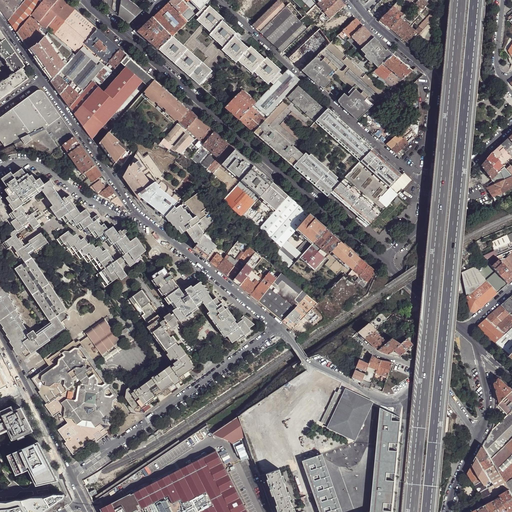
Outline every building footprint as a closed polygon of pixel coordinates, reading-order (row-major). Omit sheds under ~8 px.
[(0,0),(0,9),(8,21),(21,5),(17,2),(14,0),(0,0)] [(25,0),(21,5),(8,21),(17,33),(31,17),(32,16),(32,15),(44,0),(25,0)] [(52,32),(52,33),(53,34),(54,33),(77,53),(83,46),(85,44),(98,30),(73,9),(63,0),(44,0),(32,15),(36,18),(35,19),(32,16),(31,17),(48,31),(49,32),(51,34),(52,33),(47,29),(48,28),(52,32)] [(143,10),(128,0),(121,0),(119,15),(129,24),(143,10)] [(169,2),(188,22),(195,15),(180,0),(171,0),(171,1),(169,2)] [(290,4),(286,7),(278,0),(253,26),(258,30),(260,32),(286,7),(307,29),(313,23),(319,18),(322,14),(323,13),(316,5),(307,14),(304,17),(290,4)] [(318,3),(321,0),(292,0),(307,14),(316,5),(318,3)] [(321,0),(318,3),(325,11),(337,0),(321,0)] [(342,2),(340,0),(337,0),(325,11),(325,12),(330,18),(344,5),(342,2)] [(418,0),(416,3),(423,10),(428,4),(424,0),(418,0)] [(467,5),(467,0),(448,0),(449,2),(448,4),(448,6),(449,8),(450,10),(452,13),(454,15),(456,17),(459,18),(462,18),(461,27),(458,27),(456,27),(454,28),(451,30),(449,31),(448,33),(446,36),(446,37),(445,39),(445,42),(446,45),(447,47),(448,50),(450,52),(452,53),(455,55),(460,55),(459,63),(479,64),(480,54),(479,50),(477,47),(474,44),(466,42),(468,31),(482,32),(485,7),(467,5)] [(153,18),(172,37),(188,22),(169,2),(167,4),(156,15),(153,18)] [(234,58),(246,46),(240,41),(234,36),(236,33),(222,20),(223,19),(207,3),(195,14),(199,18),(198,19),(200,20),(202,20),(203,22),(202,23),(207,27),(208,26),(210,27),(210,30),(212,31),(211,33),(210,33),(212,35),(215,35),(216,36),(215,37),(220,42),(221,41),(222,42),(222,44),(225,46),(223,48),(221,50),(226,54),(227,53),(232,57),(233,56),(234,58)] [(347,8),(344,5),(330,18),(328,21),(321,27),(320,28),(326,35),(338,23),(350,12),(347,8)] [(385,24),(390,29),(400,18),(403,15),(393,6),(390,10),(380,20),(385,24)] [(268,40),(282,52),(293,42),(294,41),(305,31),(307,29),(286,7),(260,32),(268,40)] [(352,14),(350,12),(338,23),(344,30),(355,18),(352,14)] [(321,27),(328,21),(322,14),(319,18),(323,22),(320,25),(321,27)] [(409,44),(434,17),(431,14),(415,31),(400,18),(390,29),(400,37),(409,44)] [(48,31),(31,17),(17,33),(21,38),(29,50),(35,45),(36,46),(38,44),(39,44),(46,36),(48,34),(46,33),(48,31)] [(159,50),(160,49),(171,38),(172,37),(153,18),(149,22),(138,32),(150,43),(159,50)] [(356,18),(355,18),(344,30),(339,34),(345,41),(351,36),(362,25),(358,21),(356,18)] [(206,29),(211,33),(212,31),(210,30),(210,27),(208,26),(207,27),(202,23),(203,22),(202,20),(200,20),(198,19),(196,20),(201,24),(200,25),(205,30),(206,29)] [(307,29),(305,31),(309,35),(317,27),(313,23),(307,29)] [(351,49),(356,53),(360,49),(362,47),(373,37),(370,33),(364,27),(362,25),(351,36),(358,43),(351,49)] [(331,43),(320,29),(299,49),(289,59),(298,66),(302,70),(304,68),(316,57),(317,55),(331,43)] [(101,33),(98,30),(85,44),(108,64),(109,63),(120,50),(112,43),(101,33)] [(305,31),(294,41),(298,45),(309,36),(305,31)] [(35,45),(29,50),(52,82),(58,75),(61,71),(63,69),(76,55),(59,40),(52,35),(51,34),(49,32),(48,34),(46,36),(39,44),(38,44),(36,46),(35,45)] [(219,43),(223,48),(225,46),(222,44),(222,42),(221,41),(220,42),(215,37),(216,36),(215,35),(212,35),(210,33),(209,35),(214,39),(213,40),(218,44),(219,43)] [(76,55),(76,54),(53,34),(52,35),(59,40),(76,55)] [(193,56),(194,55),(182,45),(181,46),(179,43),(173,37),(172,38),(171,38),(160,49),(163,52),(180,66),(183,69),(194,57),(193,56)] [(380,66),(393,55),(390,52),(387,49),(386,50),(384,48),(379,43),(379,42),(375,38),(373,37),(362,47),(366,51),(365,52),(367,54),(366,54),(374,62),(374,61),(376,63),(377,62),(380,66)] [(7,41),(6,39),(0,43),(0,54),(0,55),(1,54),(5,60),(15,53),(15,52),(7,41)] [(289,59),(299,49),(293,42),(282,52),(286,55),(289,59)] [(108,64),(85,44),(83,46),(106,66),(108,64)] [(106,66),(83,46),(77,53),(76,54),(76,55),(63,69),(61,71),(84,91),(93,81),(95,79),(100,73),(101,72),(106,66)] [(272,81),(274,84),(284,73),(266,58),(265,59),(251,46),(248,49),(246,46),(234,58),(234,60),(237,62),(239,60),(240,58),(242,60),(244,60),(246,62),(244,63),(249,67),(250,66),(252,67),(252,70),(254,71),(255,71),(256,69),(258,71),(260,71),(262,73),(261,74),(265,78),(267,77),(268,79),(268,81),(270,83),(272,81)] [(360,49),(366,55),(364,56),(372,63),(373,62),(378,68),(380,66),(377,62),(376,63),(374,61),(374,62),(366,54),(367,54),(365,52),(366,51),(362,47),(360,49)] [(159,50),(181,70),(183,69),(180,66),(163,52),(160,49),(159,50)] [(123,52),(120,50),(109,63),(110,64),(115,69),(127,55),(123,52)] [(25,66),(15,53),(5,60),(9,65),(8,66),(10,68),(11,68),(14,73),(15,74),(21,69),(22,69),(25,66)] [(101,85),(99,87),(93,81),(84,91),(80,96),(70,108),(92,139),(110,119),(115,113),(124,109),(146,85),(148,87),(155,80),(139,66),(127,55),(115,69),(113,71),(108,77),(106,79),(101,85)] [(378,79),(380,76),(393,87),(412,70),(409,68),(397,59),(393,55),(380,66),(378,68),(372,74),(378,79)] [(195,81),(200,86),(202,83),(201,82),(209,73),(210,74),(213,72),(205,65),(204,65),(202,63),(196,58),(195,58),(194,57),(183,69),(193,78),(192,79),(195,81)] [(321,62),(316,57),(304,68),(310,74),(308,76),(312,79),(319,86),(322,83),(324,85),(329,79),(327,78),(329,76),(334,70),(329,65),(331,63),(325,58),(323,60),(321,62)] [(240,58),(239,60),(243,64),(242,65),(247,70),(248,68),(253,73),(254,71),(252,70),(252,67),(250,66),(249,67),(244,63),(246,62),(244,60),(242,60),(240,58)] [(108,77),(113,71),(108,67),(106,66),(101,72),(108,77)] [(419,78),(423,74),(415,67),(412,70),(393,87),(388,92),(392,96),(397,91),(399,93),(415,78),(417,80),(419,78)] [(21,69),(15,74),(14,73),(12,74),(13,75),(7,79),(15,89),(19,86),(29,79),(22,69),(21,69)] [(181,70),(192,79),(193,78),(183,69),(181,70)] [(288,69),(284,73),(274,84),(257,102),(256,103),(239,121),(242,123),(251,131),(254,133),(255,131),(273,113),(298,86),(302,82),(300,80),(288,69)] [(256,69),(255,71),(259,75),(258,76),(263,81),(264,80),(269,84),(270,83),(268,81),(268,79),(267,77),(265,78),(261,74),(262,73),(260,71),(258,71),(256,69)] [(101,85),(106,79),(100,73),(95,79),(101,85)] [(202,83),(210,74),(209,73),(201,82),(202,83)] [(69,85),(58,75),(52,82),(57,89),(60,95),(69,85)] [(4,97),(15,89),(7,79),(2,83),(1,82),(0,83),(0,96),(2,99),(4,97)] [(132,114),(159,138),(172,122),(176,126),(179,122),(189,110),(184,105),(175,97),(164,88),(155,80),(148,87),(141,95),(145,99),(132,114)] [(324,85),(321,87),(322,88),(324,88),(325,88),(329,84),(331,81),(329,80),(324,85)] [(66,102),(70,108),(80,96),(69,85),(60,95),(66,102)] [(283,156),(295,166),(303,157),(292,147),(293,146),(301,152),(306,147),(301,143),(305,138),(286,122),(287,121),(288,122),(289,120),(287,118),(288,117),(305,133),(309,129),(309,128),(316,121),(326,111),(298,86),(273,113),(255,131),(261,136),(283,156)] [(341,100),(343,103),(341,105),(349,112),(352,115),(354,113),(360,118),(361,117),(372,107),(365,102),(367,99),(369,97),(363,92),(361,94),(356,89),(351,95),(349,97),(346,95),(341,100)] [(0,118),(0,139),(5,146),(13,142),(44,128),(44,129),(61,117),(44,93),(37,91),(25,100),(0,118)] [(239,121),(256,103),(257,102),(245,91),(242,91),(225,108),(234,116),(239,121)] [(361,117),(382,137),(379,140),(386,146),(387,145),(397,135),(372,113),(375,110),(377,112),(391,98),(387,93),(373,105),(372,107),(361,117)] [(316,121),(311,127),(309,129),(311,131),(319,139),(327,131),(326,130),(339,115),(334,110),(330,106),(326,111),(316,121)] [(179,122),(187,129),(198,117),(192,112),(189,110),(179,122)] [(312,154),(320,161),(352,126),(345,120),(339,115),(326,130),(327,131),(319,139),(304,155),(303,157),(295,166),(293,167),(295,169),(297,171),(312,154)] [(16,149),(50,158),(51,156),(55,152),(63,145),(75,137),(65,122),(61,117),(44,129),(44,128),(13,142),(16,149)] [(198,117),(187,129),(186,131),(195,140),(197,138),(200,140),(210,128),(201,120),(198,117)] [(109,132),(116,124),(115,123),(110,119),(92,139),(97,146),(99,143),(109,132)] [(408,144),(414,139),(415,119),(398,134),(408,144)] [(179,122),(176,126),(166,138),(159,146),(168,150),(169,151),(173,146),(186,131),(187,129),(179,122)] [(327,197),(330,193),(372,148),(374,146),(364,137),(352,126),(320,161),(305,177),(310,182),(324,195),(327,197)] [(200,140),(203,143),(202,144),(203,145),(215,132),(212,130),(210,128),(200,140)] [(186,131),(173,146),(184,152),(195,140),(186,131)] [(293,167),(295,166),(283,156),(261,136),(255,131),(254,133),(293,167)] [(128,148),(109,132),(99,143),(107,154),(114,164),(119,159),(123,154),(128,148)] [(220,137),(215,132),(203,145),(191,159),(198,165),(200,163),(208,153),(210,151),(212,153),(218,158),(229,145),(220,137)] [(408,144),(398,134),(397,135),(387,145),(393,150),(397,154),(408,144)] [(75,137),(63,145),(69,154),(81,145),(78,141),(75,137)] [(504,141),(501,144),(511,157),(511,141),(509,137),(504,141)] [(511,157),(501,144),(492,153),(505,167),(506,165),(504,163),(510,157),(511,159),(511,158),(511,157)] [(69,154),(83,175),(85,173),(95,166),(87,154),(81,145),(69,154)] [(231,146),(229,145),(218,158),(216,160),(211,165),(216,170),(221,165),(222,164),(235,150),(231,146)] [(303,157),(304,155),(301,152),(293,146),(292,147),(303,157)] [(330,193),(345,207),(387,162),(372,148),(330,193)] [(138,149),(123,177),(125,180),(128,183),(131,188),(133,190),(137,196),(138,197),(142,200),(150,205),(161,213),(165,216),(174,206),(181,199),(182,198),(174,192),(173,194),(167,189),(168,188),(168,187),(167,186),(167,184),(166,184),(159,179),(164,175),(148,153),(143,157),(138,149)] [(241,155),(235,150),(222,164),(236,176),(241,181),(254,166),(241,155)] [(210,155),(208,153),(200,163),(202,164),(210,155)] [(492,153),(487,159),(499,173),(505,167),(492,153)] [(128,158),(123,154),(119,159),(124,164),(128,158)] [(302,175),(305,177),(320,161),(312,154),(297,171),(302,175)] [(211,165),(216,160),(210,155),(202,164),(202,165),(207,169),(211,165)] [(487,188),(493,197),(494,199),(511,191),(511,175),(506,169),(505,167),(499,173),(487,159),(481,165),(493,181),(494,181),(495,183),(495,184),(494,184),(494,185),(487,188)] [(368,226),(372,223),(386,207),(385,206),(379,200),(402,175),(387,162),(345,207),(367,227),(368,226)] [(236,176),(222,164),(221,165),(235,177),(236,176)] [(90,180),(92,183),(98,178),(102,175),(98,170),(95,166),(85,173),(90,180)] [(241,181),(223,201),(220,204),(212,213),(231,229),(243,216),(265,192),(273,183),(263,174),(254,166),(241,181)] [(17,229),(18,231),(30,223),(34,229),(40,224),(33,214),(30,216),(29,214),(27,216),(25,212),(26,212),(22,205),(43,191),(54,206),(51,208),(60,220),(63,218),(75,209),(70,201),(71,200),(73,199),(71,196),(69,197),(68,195),(66,197),(67,197),(66,198),(66,197),(63,199),(64,200),(63,201),(54,187),(55,187),(51,181),(45,185),(41,178),(37,181),(33,175),(30,176),(28,174),(27,175),(23,169),(14,175),(12,172),(4,178),(8,184),(6,185),(8,188),(7,189),(11,195),(10,196),(8,197),(13,203),(11,204),(15,210),(14,211),(13,212),(17,219),(13,221),(12,222),(17,229)] [(404,173),(402,175),(379,200),(385,206),(397,193),(398,194),(398,195),(411,180),(409,178),(406,175),(404,173)] [(90,184),(92,186),(89,188),(97,193),(104,188),(105,187),(103,185),(100,181),(98,178),(92,183),(90,184)] [(282,191),(273,183),(265,192),(268,195),(273,189),(279,194),(282,191)] [(97,193),(99,194),(111,201),(117,197),(112,189),(109,186),(105,189),(104,188),(97,193)] [(268,195),(265,192),(243,216),(258,230),(259,228),(288,196),(282,191),(279,194),(273,189),(268,195)] [(204,235),(217,219),(211,213),(208,208),(208,207),(205,203),(205,202),(204,202),(202,198),(201,197),(198,194),(199,193),(198,193),(185,202),(184,202),(183,203),(183,204),(181,205),(184,210),(185,209),(188,214),(189,213),(193,218),(192,219),(192,220),(197,216),(200,221),(197,223),(204,233),(203,233),(204,235)] [(296,203),(288,196),(259,228),(281,246),(285,241),(309,215),(296,203)] [(121,207),(123,205),(117,197),(111,201),(121,207)] [(468,218),(473,216),(474,215),(475,216),(487,210),(487,209),(490,208),(490,209),(497,206),(494,199),(465,212),(468,218)] [(71,200),(70,201),(75,209),(79,215),(81,213),(71,200)] [(177,208),(174,206),(165,216),(169,221),(170,221),(173,226),(174,225),(177,230),(184,225),(195,243),(197,242),(198,244),(204,236),(204,235),(203,233),(204,233),(197,223),(200,221),(197,216),(192,220),(192,219),(193,218),(189,213),(188,214),(185,209),(184,210),(181,205),(177,208)] [(75,209),(63,218),(67,224),(70,222),(74,228),(78,225),(82,231),(85,229),(89,235),(92,233),(97,239),(100,237),(109,230),(105,224),(103,225),(102,226),(97,220),(99,219),(100,218),(98,215),(95,217),(95,218),(97,220),(94,222),(92,220),(90,216),(91,216),(87,209),(81,213),(79,215),(75,209)] [(317,221),(309,215),(285,241),(286,242),(286,246),(289,245),(302,256),(326,229),(317,221)] [(109,230),(100,237),(104,243),(107,241),(111,247),(114,244),(123,257),(115,262),(101,272),(100,273),(109,285),(120,277),(122,280),(128,276),(121,267),(120,265),(127,261),(130,265),(142,257),(141,256),(147,251),(137,238),(131,242),(126,234),(128,232),(126,229),(125,230),(124,229),(122,230),(119,232),(120,233),(119,234),(114,227),(109,230)] [(21,235),(18,231),(17,229),(10,234),(13,237),(5,243),(9,249),(14,246),(17,251),(22,258),(25,262),(32,258),(29,253),(35,249),(47,241),(41,233),(30,241),(30,242),(26,246),(24,247),(20,241),(21,240),(24,238),(24,237),(24,236),(23,235),(22,235),(21,235)] [(326,229),(302,256),(300,258),(315,270),(326,257),(340,241),(333,235),(326,229)] [(256,242),(264,233),(261,230),(253,240),(256,242)] [(70,231),(60,238),(64,244),(63,245),(67,251),(70,248),(75,254),(78,252),(82,258),(85,256),(89,262),(93,260),(101,272),(115,262),(107,250),(104,252),(100,246),(97,248),(92,242),(89,244),(85,238),(82,240),(77,234),(74,237),(70,231)] [(511,233),(491,242),(494,249),(511,242),(511,233)] [(217,247),(204,236),(198,244),(194,249),(196,251),(204,257),(207,260),(213,252),(215,250),(216,248),(217,247)] [(249,246),(247,244),(240,238),(239,240),(248,248),(249,246)] [(47,241),(35,249),(36,251),(48,242),(47,241)] [(340,241),(326,257),(329,260),(325,265),(338,276),(341,272),(342,271),(344,273),(348,276),(349,275),(351,272),(353,270),(361,259),(355,254),(340,241)] [(256,251),(249,246),(248,248),(244,253),(243,254),(249,260),(256,251)] [(511,249),(497,256),(511,273),(511,256),(510,255),(511,254),(511,249)] [(262,256),(256,251),(249,260),(245,266),(251,272),(263,257),(262,256)] [(289,265),(297,257),(290,251),(283,259),(289,265)] [(487,261),(497,256),(494,251),(482,257),(484,262),(487,261)] [(224,260),(213,252),(207,260),(212,264),(217,268),(224,260)] [(217,268),(231,279),(241,267),(237,263),(234,267),(233,265),(235,262),(227,256),(224,260),(217,268)] [(510,281),(511,279),(511,273),(497,256),(487,261),(507,284),(510,281)] [(142,257),(130,265),(131,267),(143,259),(142,257)] [(58,311),(60,314),(64,311),(67,310),(32,258),(25,262),(27,266),(24,268),(22,264),(15,269),(50,321),(57,316),(54,313),(58,311)] [(361,259),(353,270),(355,272),(360,276),(368,266),(365,262),(361,259)] [(507,284),(487,261),(484,262),(475,266),(497,293),(502,289),(507,284)] [(167,266),(154,274),(156,278),(160,284),(162,287),(166,293),(168,296),(180,288),(178,284),(176,285),(173,279),(172,278),(175,276),(173,274),(175,274),(172,270),(171,272),(167,266)] [(251,272),(245,266),(233,281),(237,285),(240,287),(251,272)] [(371,278),(376,272),(372,268),(368,266),(360,276),(368,282),(371,278)] [(475,266),(461,273),(470,311),(474,313),(477,311),(487,301),(497,293),(475,266)] [(258,277),(251,272),(240,287),(246,292),(250,295),(264,277),(260,274),(258,277)] [(264,277),(250,295),(254,298),(258,302),(277,278),(268,272),(264,277)] [(277,278),(258,302),(270,312),(282,321),(307,296),(280,273),(277,278)] [(366,284),(368,282),(360,276),(359,278),(366,284)] [(364,288),(366,284),(359,278),(356,281),(364,288)] [(180,288),(168,296),(173,302),(175,301),(179,307),(177,308),(173,310),(175,313),(180,320),(198,307),(204,303),(210,311),(209,312),(226,337),(227,336),(232,343),(239,338),(245,334),(244,333),(247,331),(246,330),(249,328),(255,324),(244,315),(239,320),(240,321),(237,323),(235,321),(236,320),(229,310),(225,314),(223,311),(226,309),(223,306),(225,305),(223,302),(221,303),(216,298),(213,300),(209,294),(209,291),(207,291),(207,288),(205,288),(205,285),(202,285),(200,282),(193,287),(192,285),(191,286),(185,290),(186,291),(188,293),(185,295),(180,288)] [(184,292),(179,283),(178,284),(180,288),(185,295),(188,293),(186,291),(184,292)] [(136,295),(131,299),(166,349),(169,347),(170,348),(176,343),(178,342),(173,336),(169,331),(172,328),(173,330),(179,325),(176,322),(178,321),(179,321),(180,320),(175,313),(172,315),(170,313),(164,317),(165,319),(162,321),(158,315),(156,317),(155,318),(152,313),(153,312),(153,313),(153,312),(154,313),(155,312),(151,311),(150,310),(153,309),(152,306),(148,309),(146,306),(150,303),(151,302),(143,291),(143,290),(136,295)] [(0,304),(10,298),(9,296),(10,296),(10,294),(9,294),(7,291),(0,295),(0,304)] [(316,304),(307,296),(282,321),(286,324),(289,327),(290,325),(293,327),(316,304)] [(511,296),(505,303),(502,305),(511,315),(511,296)] [(0,315),(14,306),(12,303),(13,303),(14,301),(12,301),(10,298),(0,304),(0,315)] [(131,299),(130,299),(149,327),(148,328),(164,351),(166,350),(166,349),(131,299)] [(497,327),(505,334),(509,330),(511,326),(511,315),(502,305),(494,312),(493,313),(502,322),(497,327)] [(0,321),(2,323),(18,313),(16,310),(17,310),(17,308),(15,307),(14,306),(0,315),(0,318),(0,319),(1,320),(0,321)] [(198,307),(180,320),(181,321),(187,317),(187,318),(193,313),(195,311),(199,308),(198,307)] [(311,309),(304,316),(311,324),(319,318),(311,309)] [(64,311),(57,316),(66,328),(74,341),(76,344),(118,402),(121,399),(96,364),(94,361),(93,360),(82,345),(88,340),(87,338),(89,337),(81,342),(80,341),(65,321),(67,319),(66,319),(66,318),(66,317),(67,317),(67,316),(64,311)] [(226,337),(209,312),(207,314),(224,338),(226,337)] [(4,328),(6,331),(21,320),(19,317),(20,317),(21,315),(19,314),(18,313),(2,323),(4,326),(5,327),(4,328)] [(496,328),(497,327),(502,322),(493,313),(487,318),(496,328)] [(30,338),(23,342),(28,349),(31,353),(50,339),(66,328),(57,316),(50,321),(51,322),(52,323),(53,324),(37,335),(36,334),(34,331),(29,334),(28,335),(30,338)] [(93,360),(94,361),(102,355),(107,361),(126,348),(104,319),(86,332),(89,337),(87,338),(88,340),(82,345),(93,360)] [(7,335),(9,337),(25,326),(23,324),(24,323),(24,322),(22,321),(21,320),(6,331),(7,332),(8,334),(7,335)] [(495,343),(496,342),(500,338),(503,335),(485,320),(477,327),(488,336),(495,343)] [(371,321),(358,332),(361,335),(365,339),(375,331),(376,330),(378,329),(378,328),(371,321)] [(52,323),(36,334),(37,335),(53,324),(52,323)] [(11,342),(12,343),(27,332),(27,331),(27,330),(25,326),(9,337),(10,339),(12,341),(11,342)] [(245,334),(239,338),(241,341),(247,336),(245,335),(251,331),(249,328),(246,330),(247,331),(244,333),(245,334)] [(503,335),(500,338),(504,342),(500,346),(505,350),(511,355),(511,353),(511,333),(511,334),(509,330),(505,334),(503,335)] [(377,333),(375,331),(365,339),(372,345),(378,351),(387,343),(385,341),(380,337),(377,333)] [(27,332),(12,343),(14,346),(15,348),(15,349),(16,351),(19,355),(28,349),(23,342),(30,338),(28,335),(29,334),(27,332)] [(398,343),(392,338),(390,340),(387,343),(378,351),(381,353),(385,354),(389,355),(395,350),(400,345),(398,343)] [(497,344),(500,346),(504,342),(500,338),(496,342),(497,344)] [(50,339),(31,353),(32,354),(51,341),(50,339)] [(412,346),(407,339),(403,342),(400,345),(395,350),(397,353),(400,356),(412,346)] [(49,366),(32,378),(37,386),(40,391),(39,392),(47,404),(45,405),(54,417),(60,413),(63,417),(68,423),(58,430),(67,442),(65,443),(70,451),(73,455),(81,449),(80,447),(75,450),(74,449),(70,443),(71,442),(63,430),(73,423),(63,407),(55,413),(50,405),(52,404),(44,393),(45,391),(37,379),(53,368),(57,369),(58,366),(55,368),(55,367),(58,365),(55,359),(60,355),(76,344),(74,341),(53,356),(51,354),(44,359),(49,366)] [(174,358),(176,361),(173,363),(173,364),(171,366),(170,365),(155,376),(154,375),(151,378),(152,379),(137,390),(137,389),(134,391),(134,392),(132,393),(129,388),(126,390),(125,398),(132,408),(135,406),(137,408),(140,406),(143,404),(144,406),(148,403),(147,403),(150,401),(153,399),(152,398),(156,395),(159,393),(160,396),(163,394),(160,390),(166,386),(169,389),(172,394),(193,378),(188,371),(191,369),(189,366),(192,364),(189,361),(190,360),(179,345),(178,345),(176,343),(170,348),(169,347),(166,349),(166,350),(168,353),(166,354),(170,359),(171,360),(174,358)] [(57,369),(53,368),(37,379),(45,391),(44,393),(52,404),(50,405),(55,413),(63,407),(73,423),(63,430),(71,442),(70,443),(74,449),(75,450),(80,447),(81,449),(95,439),(98,437),(99,436),(99,435),(98,433),(96,430),(96,429),(95,428),(103,424),(105,424),(105,428),(106,429),(116,422),(112,416),(123,409),(118,402),(76,344),(60,355),(61,357),(65,362),(58,366),(57,369)] [(368,366),(377,370),(381,361),(379,360),(376,358),(372,356),(369,364),(368,366)] [(359,360),(356,368),(364,371),(365,370),(366,371),(368,366),(369,364),(359,360)] [(377,370),(375,376),(377,376),(378,374),(386,377),(385,379),(387,380),(392,363),(386,362),(381,361),(377,370)] [(356,379),(360,381),(361,382),(362,381),(365,374),(355,370),(352,378),(356,379)] [(511,389),(506,384),(500,379),(495,384),(496,389),(499,399),(501,403),(511,392),(511,389)] [(370,389),(371,387),(372,384),(362,381),(361,382),(361,384),(362,384),(361,387),(363,388),(365,386),(370,389)] [(354,439),(370,404),(340,389),(338,393),(337,393),(328,413),(323,424),(354,439)] [(511,392),(501,403),(498,406),(508,415),(511,411),(511,392)] [(411,408),(410,416),(410,421),(434,423),(433,436),(448,438),(450,418),(430,416),(431,403),(417,402),(417,408),(411,408)] [(0,433),(8,430),(13,441),(35,431),(22,406),(13,410),(12,406),(0,411),(0,433)] [(380,408),(371,511),(393,511),(401,417),(380,408)] [(511,411),(508,415),(506,417),(498,425),(491,432),(483,446),(491,460),(511,439),(511,411)] [(242,428),(238,416),(224,426),(213,434),(228,440),(231,443),(245,437),(241,428),(242,428)] [(103,424),(95,428),(96,429),(96,430),(98,433),(99,435),(99,436),(98,437),(95,439),(97,442),(108,434),(109,433),(106,429),(105,429),(105,428),(105,424),(103,424)] [(444,442),(408,439),(404,485),(439,488),(444,442)] [(511,439),(491,460),(494,465),(496,468),(506,484),(511,479),(511,439)] [(39,440),(7,454),(17,475),(30,469),(37,485),(59,479),(39,440)] [(494,465),(491,460),(483,446),(477,457),(485,470),(494,465)] [(222,447),(134,492),(144,511),(257,511),(224,448),(222,447)] [(341,511),(323,454),(303,461),(319,511),(341,511)] [(475,486),(482,481),(481,479),(480,478),(473,465),(468,474),(475,486)] [(487,473),(496,468),(494,465),(485,470),(487,473)] [(507,486),(506,484),(496,468),(487,473),(487,474),(494,485),(498,491),(507,486)] [(270,488),(271,487),(280,511),(279,511),(294,511),(295,511),(279,469),(267,474),(271,486),(270,486),(270,488)] [(493,499),(487,489),(482,481),(475,486),(482,497),(486,506),(490,503),(489,501),(493,499)] [(123,482),(116,486),(119,491),(126,487),(123,482)] [(494,501),(501,497),(500,496),(498,491),(494,485),(487,489),(493,499),(494,501)] [(500,496),(509,490),(507,486),(498,491),(500,496)] [(511,511),(511,494),(509,490),(500,496),(501,497),(509,511),(511,511)] [(144,511),(134,492),(100,509),(101,511),(144,511)] [(0,511),(42,511),(63,498),(65,493),(54,493),(47,496),(31,496),(22,499),(15,499),(7,502),(0,501),(0,511)] [(509,511),(501,497),(494,501),(499,511),(509,511)] [(499,511),(494,501),(490,503),(486,506),(489,511),(499,511)]
